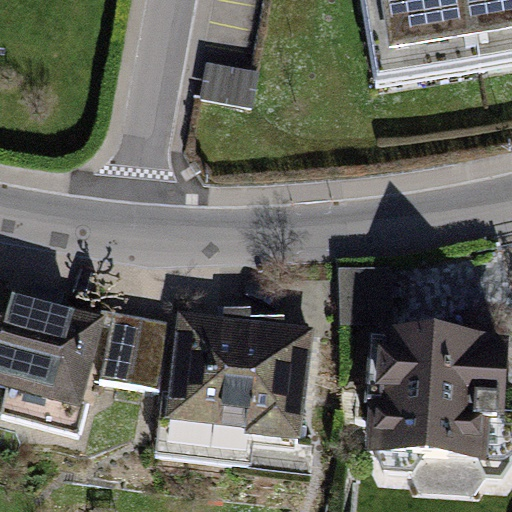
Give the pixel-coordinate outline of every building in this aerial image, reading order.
[(511,0),(356,0),(372,107),(511,87),(511,0)] [(267,84),(214,75),(208,106),(261,116),(267,84)] [(40,306),(12,418),(96,439),(125,328),(40,306)] [(511,353),(439,354),(439,496),(511,495),(511,353)] [(329,368),(187,356),(178,461),(320,473),(329,368)]
